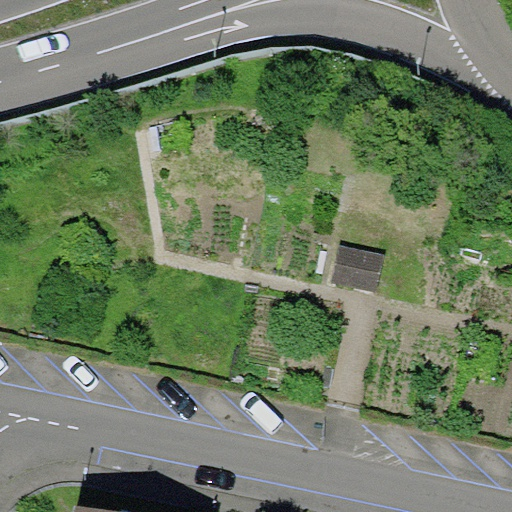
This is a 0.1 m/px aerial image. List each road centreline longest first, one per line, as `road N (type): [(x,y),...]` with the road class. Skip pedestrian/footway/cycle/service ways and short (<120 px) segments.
road 1 (residential): [(460,511),(0,415)]
road 2 (unclassified): [(66,56),(117,67),(241,30),(333,22),(502,84)]
road 3 (secondary): [(66,56),(208,0)]
